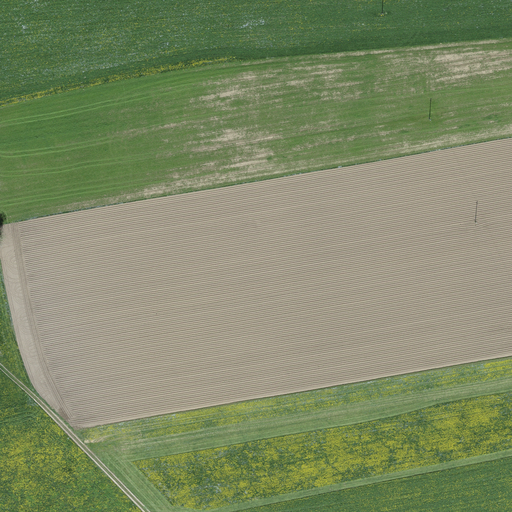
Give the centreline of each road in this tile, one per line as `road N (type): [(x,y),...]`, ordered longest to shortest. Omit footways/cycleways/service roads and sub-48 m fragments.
road 1 (track): [(0,102),(239,54)]
road 2 (track): [(0,365),(146,511)]
